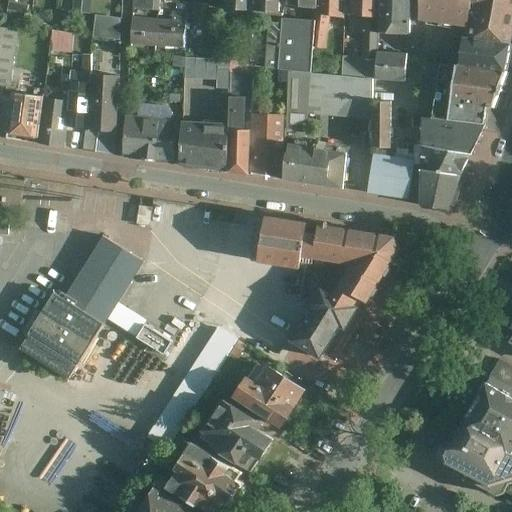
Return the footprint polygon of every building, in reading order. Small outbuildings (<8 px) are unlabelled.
[(222,0),(222,8),(249,9),(249,0),(222,0)] [(285,10),(285,0),(249,0),(249,9),(285,10)] [(285,0),(285,10),(317,11),(317,0),(285,0)] [(343,17),(343,0),(317,0),(317,11),(317,15),(343,17)] [(350,0),(350,16),(376,17),(376,0),(350,0)] [(410,0),(380,0),(379,34),(410,35),(410,0)] [(466,29),(471,0),(421,0),(421,22),(466,29)] [(464,40),(511,46),(511,0),(471,0),(466,29),(464,40)] [(120,41),(121,20),(95,17),(92,38),(120,41)] [(157,19),(155,45),(162,45),(185,48),(186,17),(178,17),(177,21),(157,19)] [(133,18),(131,44),(155,45),(157,19),(133,18)] [(311,75),(314,22),(282,20),(282,25),(268,24),(264,70),(289,73),(311,75)] [(24,45),(27,30),(8,25),(4,41),(24,45)] [(62,48),(76,49),(78,32),(63,31),(62,48)] [(511,46),(464,40),(460,69),(507,75),(509,63),(511,50),(511,46)] [(408,54),(379,53),(377,81),(407,83),(408,54)] [(435,108),(432,122),(486,129),(490,112),(494,112),(507,75),(460,69),(425,64),(422,77),(426,77),(422,106),(435,108)] [(285,127),(308,130),(309,115),(371,121),(373,82),(311,75),(289,73),(285,127)] [(91,75),(89,130),(97,131),(115,133),(118,77),(91,75)] [(69,102),(67,128),(79,129),(87,130),(89,85),(71,83),(71,84),(70,87),(69,102)] [(38,138),(37,145),(64,148),(67,128),(69,102),(70,87),(63,85),(62,101),(43,98),(38,138)] [(12,99),(7,134),(38,138),(43,98),(43,97),(13,92),(12,99)] [(0,132),(7,134),(12,99),(0,97),(0,132)] [(246,99),(230,99),(226,174),(249,176),(250,132),(244,132),(246,99)] [(392,103),(375,103),(374,151),(391,151),(392,103)] [(176,122),(125,116),(120,160),(171,167),(176,122)] [(284,117),(254,116),(251,177),(281,181),(284,117)] [(422,147),(474,157),(486,129),(432,122),(422,121),(422,147)] [(227,127),(182,123),(178,167),(224,174),(227,127)] [(421,170),(465,178),(474,157),(422,147),(421,170)] [(319,153),(290,149),(284,183),(314,187),(319,153)] [(351,158),(319,153),(314,187),(346,192),(351,158)] [(418,166),(375,156),(369,194),(418,203),(418,166)] [(465,178),(421,170),(422,205),(451,210),(465,178)] [(0,178),(0,203),(44,210),(48,186),(0,178)] [(196,207),(158,200),(152,236),(205,245),(207,230),(192,227),(196,207)] [(312,219),(313,212),(273,206),(266,254),(306,260),(308,249),(312,219)] [(223,213),(203,210),(201,220),(222,224),(223,213)] [(325,221),(312,219),(308,249),(357,256),(341,281),(326,274),(311,297),(317,300),(296,332),(326,351),(347,318),(352,321),(367,299),(361,296),(365,289),(376,294),(409,238),(403,226),(326,214),(325,221)] [(69,384),(144,265),(102,239),(64,299),(57,294),(20,353),(69,384)] [(237,341),(215,327),(145,434),(167,448),(237,341)] [(500,502),(506,501),(507,498),(511,500),(511,365),(503,361),(442,470),(500,502)] [(304,395),(260,369),(236,407),(281,434),(304,395)] [(276,438),(223,405),(200,442),(253,475),(276,438)] [(227,511),(246,484),(191,450),(163,494),(191,511),(227,511)] [(181,511),(153,494),(141,511),(181,511)]
